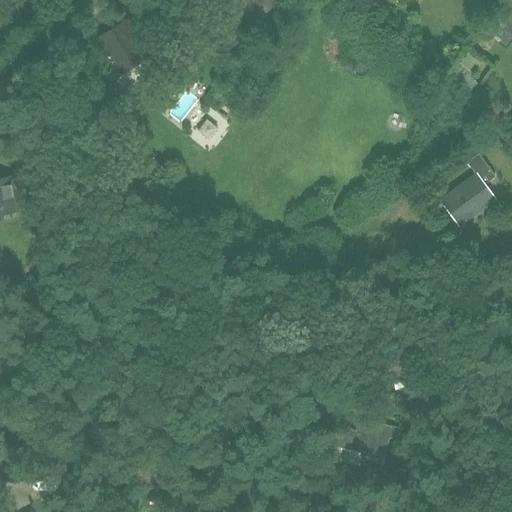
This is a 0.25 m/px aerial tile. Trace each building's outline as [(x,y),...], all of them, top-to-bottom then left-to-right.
[(251,0),(262,14),(280,0),(251,0)] [(136,13),(129,18),(88,43),(111,80),(159,50),(136,13)] [(203,140),(216,123),(189,102),(176,119),(203,140)] [(475,174),(441,202),(458,224),(481,205),(483,208),(495,198),(484,184),(494,175),(476,153),(465,162),(475,174)] [(0,201),(17,201),(16,176),(0,176),(0,201)] [(399,430),(370,422),(363,451),(384,456),(389,437),(396,439),(399,430)] [(145,479),(144,498),(171,499),(172,476),(148,475),(148,468),(137,468),(137,479),(145,479)] [(511,474),(495,484),(511,509),(511,507),(511,474)]
